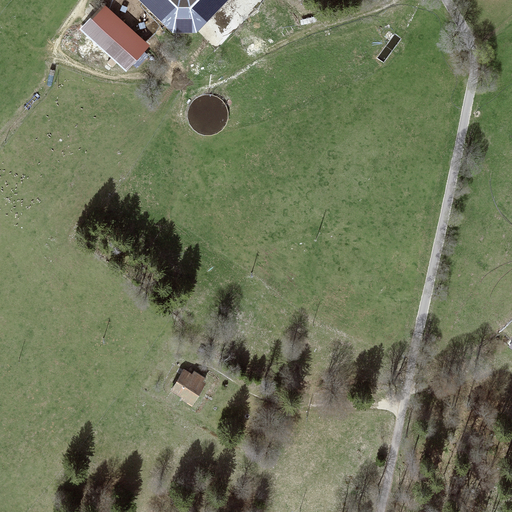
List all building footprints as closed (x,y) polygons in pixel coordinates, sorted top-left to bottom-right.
[(145,2),(173,29),(180,0),(144,0),(145,1),(143,3),(143,4),(145,2)] [(180,0),(173,29),(195,30),(188,0),(180,0)] [(188,0),(195,30),(225,0),(188,0)] [(83,28),(124,65),(141,46),(100,8),(83,28)] [(181,398),(191,403),(204,382),(201,381),(204,377),(194,371),(192,375),(183,370),(172,388),(183,395),(181,398)]
